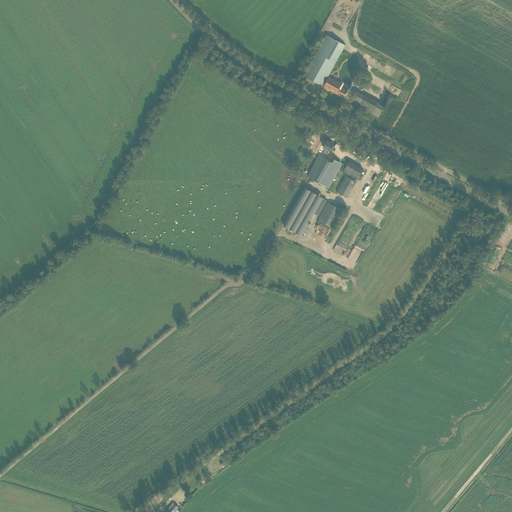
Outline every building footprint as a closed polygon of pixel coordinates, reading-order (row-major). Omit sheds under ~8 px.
[(303,75),(323,86),(345,45),(326,35),(303,75)] [(341,70),(354,77),(358,71),(344,63),(341,70)] [(347,90),(341,87),(342,86),(341,85),(342,84),(329,77),(323,86),(343,97),(347,90)] [(355,85),(359,87),(364,79),(359,77),(355,85)] [(351,102),(378,116),(384,106),(356,91),(353,97),(351,102)] [(318,150),(321,152),(308,176),(328,188),(340,167),(339,165),(334,162),(335,160),(327,155),(333,144),(327,140),(325,143),(323,142),(318,150)] [(345,159),(341,167),(344,169),(342,172),(356,180),(362,169),(345,159)] [(336,192),(347,198),(356,182),(345,176),(336,192)] [(286,227),(301,235),(314,214),(318,216),(327,200),(305,188),(292,211),(283,225),(286,227)] [(318,220),(333,228),(342,210),(327,202),(318,220)] [(343,256),(361,222),(351,217),(333,250),(343,256)]
